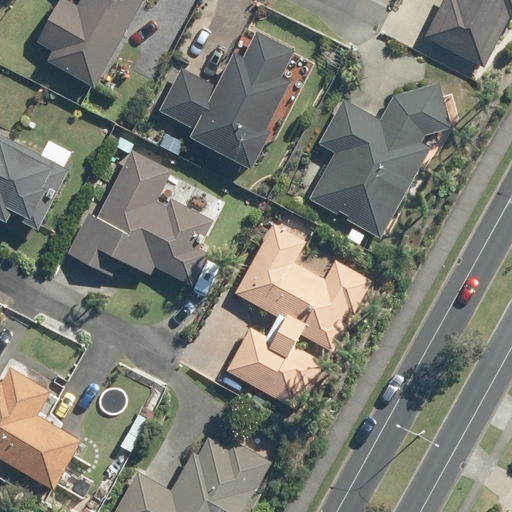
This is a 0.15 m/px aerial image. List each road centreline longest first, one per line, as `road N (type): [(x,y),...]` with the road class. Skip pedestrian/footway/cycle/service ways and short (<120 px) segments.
road 1 (secondary): [(351,511),(511,213)]
road 2 (secondary): [(511,326),(404,511)]
